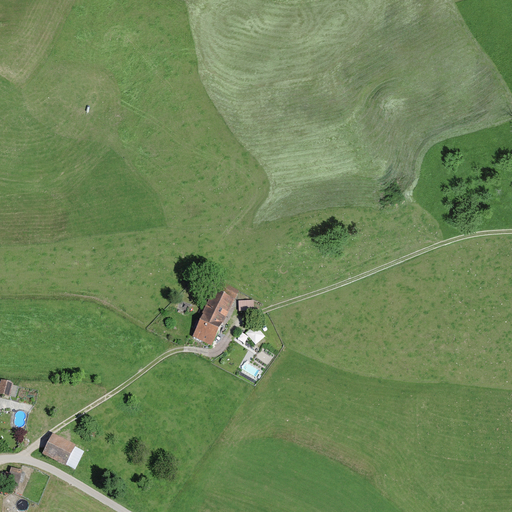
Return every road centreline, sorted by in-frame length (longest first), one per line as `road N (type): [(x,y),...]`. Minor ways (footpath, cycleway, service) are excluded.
road 1 (track): [(511,231),(454,240),(246,319),(215,353),(167,352),(26,454)]
road 2 (residential): [(120,511),(26,454),(0,462)]
